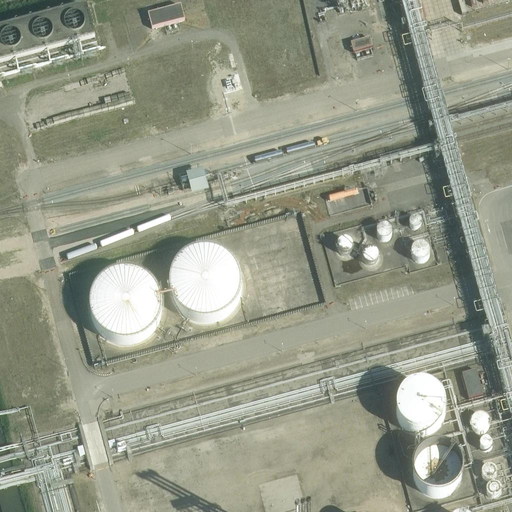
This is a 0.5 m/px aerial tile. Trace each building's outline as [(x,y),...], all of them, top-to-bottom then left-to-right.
[(152,30),(184,21),(180,6),(148,15),(152,30)] [(85,14),(0,36),(0,72),(94,47),(85,14)] [(369,39),(350,44),(353,54),(372,48),(369,39)] [(329,204),(331,204),(356,198),(357,196),(358,195),(356,192),(354,192),(329,198),(327,200),(327,203),(329,204)] [(415,232),(419,231),(421,229),(421,226),(420,223),(419,221),(416,220),(412,220),(410,222),(408,225),(409,229),(412,232),(415,232)] [(377,234),(376,237),(378,241),(381,243),(385,243),(388,241),(390,238),(391,234),(389,231),(386,229),(382,229),(379,231),(377,234)] [(331,248),(332,252),(335,257),(339,259),(344,260),(349,258),(353,255),(355,250),(355,245),(353,241),(350,237),(345,236),(341,236),(337,237),(334,240),(332,244),(331,248)] [(411,252),(410,257),(411,261),(414,264),(418,265),(422,265),(426,262),(428,259),(428,255),(427,252),(425,249),(422,247),(417,247),(413,249),(411,252)] [(181,261),(178,264),(176,267),(173,271),(172,274),(170,279),(169,284),(169,287),(169,291),(170,296),(171,300),(173,304),(175,308),(178,312),(181,315),(185,318),(189,321),(193,322),(196,323),(201,324),(206,325),(211,324),(218,322),(223,320),(225,319),(229,316),(233,313),(235,310),(238,305),(240,301),(241,297),(242,293),(242,289),(242,283),(241,278),(239,274),(236,268),(232,263),(227,259),(223,256),(218,254),(211,252),(207,252),(201,252),(196,253),(190,255),(186,257),(181,261)] [(364,258),(364,262),(365,266),(369,268),(373,268),(377,266),(378,263),(379,259),(377,256),(374,254),(370,253),(367,255),(364,258)] [(99,334),(102,338),(106,340),(110,343),(116,345),(121,346),(128,346),(132,346),(137,344),(141,343),(146,340),(150,337),(153,334),(156,330),(159,325),(161,319),(162,315),(162,310),(162,305),(161,301),(159,296),(158,292),(155,289),(153,285),(149,282),(146,279),(141,277),(137,275),(132,274),(128,273),(123,273),(119,274),(114,276),(110,277),(107,279),(103,281),(100,284),(97,288),(94,291),(92,296),(91,301),(90,305),(89,310),(90,313),(91,318),(92,323),(92,324),(94,327),(96,331),(99,334)] [(468,400),(483,396),(476,371),(461,375),(468,400)] [(394,409),(394,416),(396,423),(400,429),(405,434),(412,436),(419,437),(426,436),(432,433),(437,429),(441,423),(443,416),(443,409),(441,402),(437,396),(431,391),(425,389),(418,388),(411,389),(405,392),(399,397),(396,403),(394,409)] [(470,423),(470,427),(471,430),(474,433),(477,435),(481,434),(485,433),(487,429),(487,425),(486,421),(483,418),(479,417),(475,418),(472,420),(470,423)] [(479,448),(480,451),(482,453),(486,453),(489,452),(491,449),(491,447),(490,444),(488,442),(485,442),(482,442),(480,445),(479,448)] [(411,470),(411,478),(413,485),(416,491),(421,495),(428,499),(434,500),(441,500),(448,497),(453,493),(458,488),(460,481),(461,475),(460,468),(457,461),(453,456),(447,452),(440,450),(432,450),(425,453),(418,457),(414,463),(411,470)] [(482,479),(485,481),(489,481),(493,479),(495,476),(494,472),(493,469),(490,468),(486,467),(483,469),(481,472),(481,476),(482,479)] [(486,489),(486,493),(487,497),(490,499),(494,499),(498,497),(500,495),(500,491),(498,488),(496,486),(492,485),(489,487),(486,489)]
